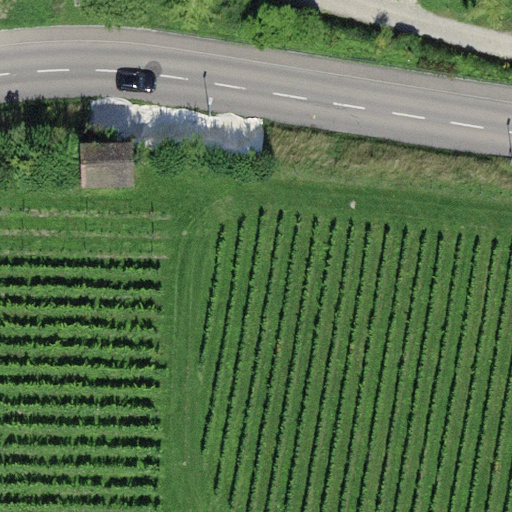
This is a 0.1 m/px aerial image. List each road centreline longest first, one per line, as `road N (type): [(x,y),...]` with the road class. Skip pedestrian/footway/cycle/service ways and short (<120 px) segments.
road 1 (residential): [(511,132),(156,74),(0,75)]
road 2 (track): [(395,15),(511,45)]
